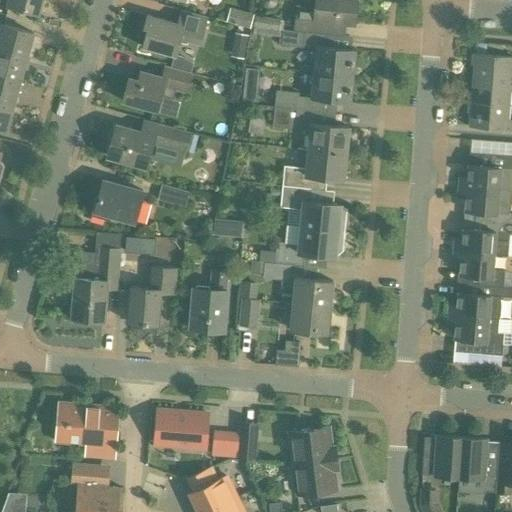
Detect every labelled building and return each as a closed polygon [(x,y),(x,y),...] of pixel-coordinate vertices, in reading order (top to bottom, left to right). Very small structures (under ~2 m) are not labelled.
[(38,13),(41,0),(8,0),(7,4),(38,13)] [(296,6),(293,30),(317,32),(318,20),(353,23),(355,0),(315,0),(315,7),(296,6)] [(200,44),(207,16),(180,9),(177,22),(146,14),(143,27),(146,28),(141,46),(150,48),(149,53),(154,56),(161,58),(165,57),(167,53),(177,55),(181,39),(200,44)] [(250,28),(254,14),(242,11),(238,25),(250,28)] [(255,15),(253,26),(283,29),(284,21),(279,21),(279,18),(255,15)] [(0,49),(26,57),(33,33),(2,24),(0,30),(0,49)] [(317,34),(317,32),(293,30),(283,29),(253,26),(253,33),(279,36),(279,44),(304,47),(304,44),(316,46),(314,71),(353,75),(355,48),(326,45),(327,35),(317,34)] [(246,46),(248,35),(235,32),(233,44),(246,46)] [(0,49),(0,75),(20,81),(26,57),(0,49)] [(472,78),(511,81),(511,71),(511,57),(511,56),(472,54),(471,64),(473,64),(472,78)] [(185,90),(190,72),(166,65),(162,77),(140,71),(137,79),(129,77),(123,100),(157,110),(161,95),(179,100),(182,90),(185,90)] [(259,84),(260,68),(249,67),(248,84),(259,84)] [(350,102),(353,75),(314,71),(311,97),(299,96),(299,92),(276,90),(274,107),(320,111),(321,99),(350,102)] [(0,100),(13,105),(20,81),(0,75),(0,100)] [(511,91),(511,81),(472,78),(471,92),(469,92),(468,101),(508,105),(509,91),(511,91)] [(243,104),(257,105),(258,89),(244,88),(243,104)] [(0,127),(7,129),(13,105),(0,100),(0,127)] [(511,119),(507,119),(508,105),(468,101),(467,112),(470,112),(469,126),(511,129),(511,119)] [(319,124),(320,111),(274,107),(273,126),(311,130),(309,149),(345,153),(348,127),(319,124)] [(146,166),(154,135),(116,125),(107,155),(146,166)] [(185,152),(190,133),(165,125),(159,145),(185,152)] [(343,178),(345,153),(309,149),(307,166),(285,164),(283,185),(310,188),(312,175),(343,178)] [(458,186),(511,191),(511,154),(490,153),(489,166),(468,164),(467,177),(459,176),(458,186)] [(133,221),(142,190),(103,180),(98,198),(95,198),(91,214),(110,220),(111,215),(133,221)] [(187,208),(191,192),(162,183),(158,199),(187,208)] [(309,201),(310,188),(283,185),(280,207),(302,209),(301,226),(343,230),(345,211),(343,207),(340,207),(340,204),(309,201)] [(511,191),(458,186),(457,197),(465,197),(464,210),(487,212),(486,221),(511,223),(511,212),(509,212),(511,192),(511,191)] [(315,188),(314,198),(337,200),(338,190),(315,188)] [(225,235),(227,219),(214,218),(213,234),(225,235)] [(511,232),(511,223),(486,221),(485,230),(463,228),(462,241),(454,240),(453,250),(494,254),(508,255),(510,232),(511,232)] [(301,226),(286,225),(284,242),(276,241),(276,251),(260,249),(259,261),(292,264),(303,265),(304,252),(335,255),(335,253),(338,253),(341,250),(343,230),(301,226)] [(75,277),(72,317),(103,319),(106,288),(118,289),(123,234),(101,232),(101,238),(99,267),(76,265),(75,270),(75,277)] [(125,254),(134,255),(135,239),(126,239),(125,254)] [(493,269),(494,254),(453,250),(452,260),(460,261),(459,274),(480,275),(479,285),(503,287),(503,286),(505,270),(493,269)] [(259,261),(251,260),(250,272),(263,274),(262,277),(281,279),(281,288),(294,289),(293,303),(330,307),(332,281),(296,277),(295,280),(290,280),(292,264),(259,261)] [(176,295),(179,266),(150,264),(148,287),(131,286),(128,321),(157,324),(159,293),(176,295)] [(227,289),(229,270),(211,268),(209,288),(194,287),(190,326),(223,329),(227,289)] [(511,287),(503,286),(503,287),(479,285),(478,294),(458,292),(457,305),(449,304),(448,314),(499,319),(501,296),(511,296),(511,287)] [(257,327),(260,299),(241,297),(239,325),(257,327)] [(327,332),(330,307),(293,303),(291,328),(327,332)] [(498,332),(499,319),(448,314),(447,324),(455,325),(454,338),(475,339),(474,352),(502,355),(503,333),(498,332)] [(300,363),(302,340),(283,339),(281,362),(300,363)] [(58,441),(115,446),(119,406),(61,401),(58,441)] [(157,409),(154,443),(205,447),(208,413),(157,409)] [(329,426),(288,431),(291,450),(295,450),(296,462),(337,457),(335,446),(331,446),(329,426)] [(212,454),(236,456),(238,434),(214,432),(212,454)] [(255,461),(257,436),(239,435),(237,459),(255,461)] [(460,478),(462,438),(437,436),(436,455),(424,454),(422,475),(460,478)] [(495,491),(497,460),(484,459),(486,440),(462,438),(460,478),(483,479),(483,490),(494,491),(495,491)] [(511,441),(511,445),(498,444),(497,460),(495,491),(494,491),(494,493),(511,494),(511,491),(511,441)] [(338,469),(337,457),(296,462),(298,475),(294,475),(296,494),(337,489),(334,469),(338,469)] [(88,484),(90,464),(72,463),(70,483),(88,484)] [(204,511),(218,505),(236,497),(226,475),(217,480),(211,467),(187,478),(193,491),(189,492),(198,511),(204,511)] [(74,511),(118,511),(121,487),(107,486),(106,490),(77,487),(76,494),(74,511)] [(422,511),(443,511),(439,501),(439,488),(421,486),(419,504),(422,511)] [(6,491),(5,511),(27,511),(28,492),(6,491)] [(243,511),(236,497),(218,505),(204,511),(243,511)] [(322,505),(322,511),(345,511),(344,502),(322,505)]
